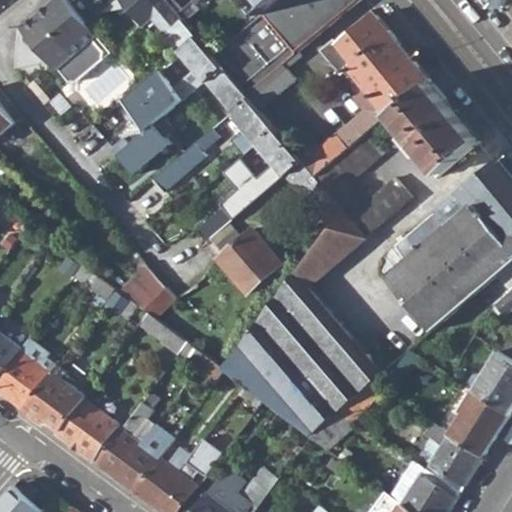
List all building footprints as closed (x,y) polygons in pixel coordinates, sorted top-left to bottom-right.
[(63,0),(55,0),(21,30),(56,72),(58,70),(69,83),(78,84),(103,62),(104,54),(92,41),(96,38),(63,0)] [(80,0),(94,16),(103,8),(96,0),(80,0)] [(117,0),(142,28),(151,20),(167,5),(163,0),(117,0)] [(281,0),(204,0),(208,3),(211,0),(249,0),(263,16),(281,0)] [(361,0),(360,0),(281,0),(263,16),(212,58),(221,69),(245,96),(283,64),(353,6),(361,0)] [(151,20),(178,51),(194,37),(167,5),(151,20)] [(119,27),(103,8),(94,16),(110,34),(119,27)] [(430,84),(370,12),(341,36),(342,38),(325,54),(340,71),(348,65),(352,71),(360,79),(351,87),(348,89),(360,103),(314,142),(307,133),(289,148),(301,162),(315,179),(331,165),(371,132),(388,118),(430,84)] [(178,51),(205,83),(221,69),(212,58),(194,37),(178,51)] [(138,63),(122,46),(112,55),(127,72),(138,63)] [(136,75),(142,82),(159,67),(152,59),(140,70),(141,71),(136,75)] [(295,80),(283,64),(245,96),(248,100),(258,111),(295,80)] [(165,73),(159,67),(142,82),(104,115),(113,125),(148,94),(149,87),(165,73)] [(205,83),(231,114),(248,100),(245,96),(221,69),(205,83)] [(360,79),(352,71),(344,78),(351,87),(360,79)] [(388,118),(438,178),(480,143),(430,84),(388,118)] [(231,114),(246,131),(257,144),(273,130),(258,111),(248,100),(231,114)] [(0,109),(0,159),(2,161),(12,152),(0,137),(14,124),(0,109)] [(174,132),(163,118),(118,157),(136,177),(172,146),(166,139),(174,132)] [(220,139),(212,130),(153,180),(164,193),(206,157),(204,154),(220,139)] [(257,144),(285,176),(301,162),(289,148),(273,130),(257,144)] [(236,140),(246,153),(257,144),(246,131),(236,140)] [(387,151),(371,132),(331,165),(315,179),(342,211),(366,238),(412,199),(395,179),(367,201),(351,181),(387,151)] [(285,176),(329,229),(342,211),(315,179),(301,162),(285,176)] [(406,261),(385,278),(431,333),(510,267),(511,265),(511,181),(496,163),(396,247),(406,261)] [(196,231),(206,243),(228,224),(266,193),(257,183),(224,211),(223,208),(196,231)] [(0,224),(9,213),(0,206),(0,224)] [(382,375),(308,288),(366,238),(342,211),(329,229),(223,369),(225,372),(244,387),(263,401),(311,438),(339,414),(372,386),(383,376),(382,375)] [(242,239),(228,224),(206,243),(219,259),(217,261),(246,295),(281,266),(252,231),(242,239)] [(97,263),(90,272),(104,282),(111,273),(97,263)] [(73,278),(106,302),(115,291),(104,282),(90,272),(82,266),(73,278)] [(145,266),(131,281),(139,289),(152,302),(165,289),(159,283),(145,266)] [(139,289),(129,300),(144,311),(152,302),(139,289)] [(176,300),(165,289),(152,302),(144,311),(148,314),(156,320),(176,300)] [(511,294),(497,308),(502,316),(511,308),(511,294)] [(138,327),(178,357),(179,355),(188,344),(156,320),(148,314),(138,327)] [(0,328),(1,327),(0,326),(0,376),(21,349),(0,332),(0,328)] [(439,344),(431,333),(410,351),(422,359),(439,344)] [(21,349),(0,376),(0,392),(23,410),(52,373),(57,367),(46,358),(50,354),(29,338),(21,349)] [(179,355),(197,369),(206,357),(188,344),(179,355)] [(499,353),(474,393),(509,415),(511,409),(511,361),(507,358),(499,353)] [(197,369),(196,372),(215,385),(225,372),(223,369),(206,357),(197,369)] [(41,419),(59,431),(83,399),(84,397),(52,373),(23,410),(39,421),(41,419)] [(349,421),(382,392),(372,386),(339,414),(349,421)] [(237,396),(256,410),(263,401),(244,387),(237,396)] [(435,419),(432,425),(482,457),(509,415),(474,393),(461,413),(463,414),(453,430),(435,419)] [(159,401),(150,394),(123,430),(96,465),(115,478),(154,426),(155,425),(149,419),(154,411),(152,410),(159,401)] [(123,430),(83,399),(59,431),(56,434),(96,465),(123,430)] [(326,451),(356,425),(349,421),(339,414),(311,438),(309,439),(326,451)] [(174,439),(155,425),(154,426),(115,478),(134,493),(160,458),(174,439)] [(435,468),(431,474),(460,492),(482,457),(432,425),(424,437),(441,448),(431,465),(435,468)] [(168,464),(160,458),(134,493),(153,507),(192,456),(197,449),(189,443),(177,458),(174,456),(168,464)] [(211,470),(192,456),(153,507),(159,511),(180,511),(198,488),(211,470)] [(414,463),(391,499),(401,506),(409,511),(447,511),(460,492),(431,474),(414,463)] [(240,498),(256,510),(269,493),(253,482),(240,498)] [(40,511),(41,511),(13,488),(0,502),(0,511),(40,511)] [(230,511),(198,488),(180,511),(230,511)]
